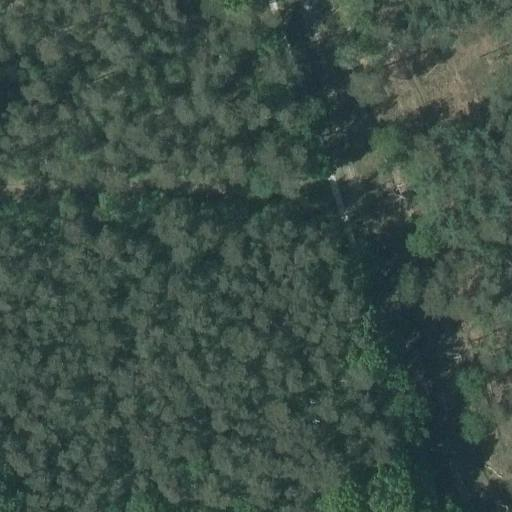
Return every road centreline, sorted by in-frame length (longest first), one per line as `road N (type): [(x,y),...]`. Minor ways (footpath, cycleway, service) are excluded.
road 1 (unknown): [(303,0),(468,511)]
road 2 (track): [(0,187),(336,181)]
